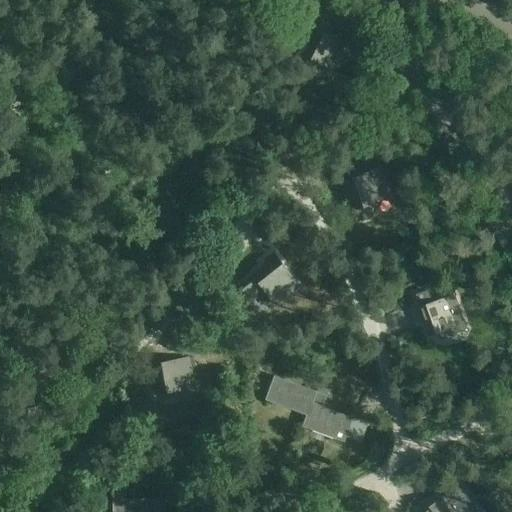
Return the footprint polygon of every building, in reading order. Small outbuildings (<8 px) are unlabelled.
[(307,34),(311,36),(302,56),(336,73),(350,44),(311,27),(307,34)] [(355,209),(390,197),(379,167),(339,179),(343,193),(347,190),(355,209)] [(298,288),(273,256),(266,262),(268,266),(240,287),(238,284),(237,285),(248,299),(261,289),(275,306),(298,288)] [(421,307),(416,309),(420,319),(423,317),(430,336),(448,329),(450,335),(453,334),(452,333),(465,328),(466,331),(467,330),(458,307),(459,306),(459,305),(458,306),(454,295),(430,304),(425,291),(415,295),(418,302),(419,302),(421,307)] [(157,394),(195,388),(189,357),(148,364),(149,376),(153,375),(157,394)] [(264,400),(306,415),(301,426),(344,442),(352,417),(322,406),(326,395),(273,375),(264,400)] [(98,476),(117,476),(118,463),(99,463),(98,476)] [(453,490),(421,511),(473,511),(475,511),(465,497),(467,495),(457,481),(450,486),(453,490)] [(111,511),(158,511),(158,499),(125,499),(125,492),(111,492),(111,511)]
